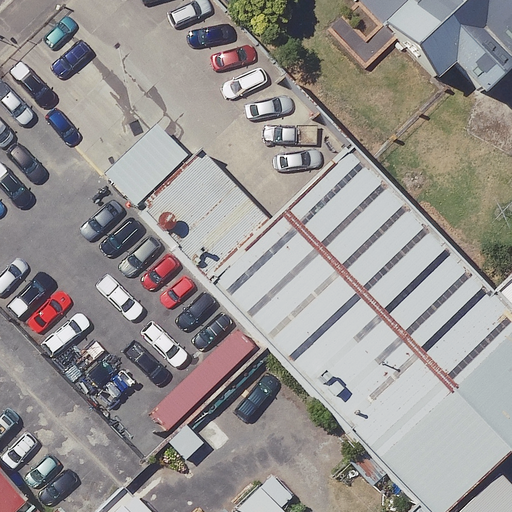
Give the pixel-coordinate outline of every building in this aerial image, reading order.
[(343,0),(354,12),(312,54),(382,124),(425,82),(458,116),(511,62),(511,31),(490,10),(500,0),(343,0)] [(0,241),(85,162),(0,72),(0,241)] [(211,292),(424,511),(455,511),(511,457),(511,302),(497,287),(361,148),(211,292)] [(205,290),(85,162),(0,241),(0,266),(108,381),(205,290)] [(511,272),(497,287),(511,302),(511,272)] [(267,356),(205,290),(108,381),(83,404),(146,470),(267,356)] [(0,511),(29,511),(34,507),(0,470),(0,511)]
